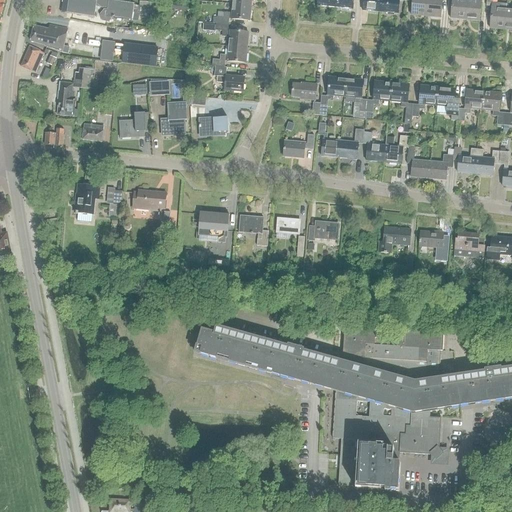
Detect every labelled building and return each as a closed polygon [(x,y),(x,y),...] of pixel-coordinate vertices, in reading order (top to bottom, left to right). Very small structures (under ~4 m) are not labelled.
[(108,22),(113,17),(139,20),(140,6),(134,5),(134,4),(115,1),(115,0),(67,0),(66,12),(94,16),(94,13),(100,14),(100,15),(102,21),(108,22)] [(316,0),(316,7),(334,8),(334,0),(316,0)] [(334,0),(334,8),(352,10),(352,0),(334,0)] [(362,0),(362,11),(380,13),(380,0),(362,0)] [(380,0),(380,13),(385,13),(385,15),(393,16),(393,14),(397,14),(399,1),(404,2),(403,0),(380,0)] [(411,0),(410,15),(425,17),(426,0),(411,0)] [(426,0),(425,17),(439,18),(441,0),(426,0)] [(466,0),(451,0),(450,19),(464,20),(466,0)] [(466,0),(464,20),(479,21),(481,0),(486,0),(474,0),(474,1),(466,0)] [(486,0),(486,6),(491,7),(489,28),(504,30),(506,9),(506,4),(492,3),(492,0),(486,0)] [(188,5),(167,2),(166,9),(187,11),(188,5)] [(217,17),(217,24),(228,25),(229,19),(250,21),(251,6),(232,4),(231,13),(224,12),(224,18),(217,17)] [(227,31),(228,25),(217,24),(216,30),(222,31),(222,37),(229,38),(228,47),(247,49),(249,33),(227,31)] [(33,26),(29,41),(44,45),(43,45),(61,53),(67,54),(68,48),(63,46),(67,30),(49,25),(48,29),(33,26)] [(109,29),(94,26),(91,38),(107,41),(109,29)] [(104,48),(102,60),(112,61),(116,44),(111,43),(110,49),(104,48)] [(124,44),(122,63),(156,67),(158,48),(124,44)] [(29,47),(25,56),(39,63),(43,53),(29,47)] [(247,49),(228,47),(228,55),(221,55),(220,60),(213,60),(212,67),(224,68),(225,61),(246,63),(247,49)] [(39,63),(25,56),(21,66),(35,73),(39,63)] [(56,58),(50,56),(46,64),(53,67),(56,58)] [(226,68),(215,67),(214,77),(225,78),(226,68)] [(74,88),(91,90),(93,71),(80,69),(79,73),(76,73),(74,88)] [(244,78),(225,76),(225,78),(217,77),(217,83),(225,84),(224,90),(243,92),(244,78)] [(322,96),(321,104),(320,116),(326,117),(327,101),(333,102),(333,96),(345,97),(346,81),(330,79),(328,97),(322,96)] [(366,113),(367,101),(361,100),(363,82),(346,81),(345,97),(356,98),(355,104),(360,105),(359,112),(360,112),(365,113),(366,113)] [(71,84),(59,83),(57,103),(59,103),(58,114),(73,115),(74,99),(72,99),(74,87),(71,86),(71,84)] [(169,95),(168,83),(150,83),(151,95),(169,95)] [(317,85),(301,83),(301,85),(293,84),(291,98),(304,99),(304,100),(315,101),(317,85)] [(373,102),(367,101),(366,113),(373,114),(374,106),(379,106),(379,100),(390,102),(392,85),(375,83),(373,102)] [(411,125),(412,117),(413,105),(407,105),(408,86),(392,85),(390,102),(401,103),(401,108),(406,109),(405,125),(411,125)] [(425,105),(436,106),(438,89),(421,88),(419,106),(413,105),(412,117),(419,118),(419,110),(424,110),(425,105)] [(451,121),(458,121),(459,110),(459,109),(453,109),(454,91),(438,89),(436,106),(447,107),(446,116),(452,116),(451,121)] [(465,110),(459,109),(458,121),(464,122),(465,114),(470,115),(471,109),(482,110),(483,94),(467,92),(465,110)] [(497,125),(504,126),(505,114),(498,113),(500,95),(483,94),(482,110),(493,112),(492,117),(498,117),(497,125)] [(110,116),(112,101),(102,100),(101,115),(110,116)] [(312,115),(320,116),(321,104),(313,103),(312,115)] [(186,120),(185,104),(168,104),(169,120),(161,120),(162,136),(185,135),(184,120),(186,120)] [(121,138),(138,137),(138,131),(142,131),(143,132),(144,132),(149,132),(148,113),(139,114),(134,114),(135,122),(120,123),(121,138)] [(200,120),(201,134),(201,138),(225,136),(225,132),(228,132),(227,118),(200,120)] [(103,127),(84,124),(82,139),(101,142),(103,127)] [(321,157),(338,159),(340,141),(326,140),(327,134),(324,134),(325,125),(319,124),(318,136),(324,136),(324,140),(323,139),(321,157)] [(45,133),(44,145),(62,147),(64,129),(57,128),(57,134),(45,133)] [(340,141),(338,159),(356,160),(358,144),(363,145),(364,133),(363,133),(363,131),(355,130),(354,143),(340,141)] [(372,134),(364,133),(363,145),(367,145),(366,161),(383,163),(385,146),(371,145),(372,134)] [(307,135),(307,144),(284,142),(283,157),(303,159),(304,149),(313,150),(314,135),(307,135)] [(386,137),(385,146),(383,163),(401,164),(402,149),(408,150),(409,138),(400,137),(399,147),(394,147),(395,138),(386,137)] [(411,178),(428,179),(430,162),(414,161),(415,149),(409,148),(408,163),(412,164),(411,178)] [(475,175),(477,150),(471,150),(470,158),(460,157),(461,149),(454,149),(453,157),(453,162),(459,162),(457,173),(475,175)] [(477,150),(475,175),(492,177),(493,165),(499,166),(500,153),(493,152),(492,160),(483,159),(483,151),(477,150)] [(511,170),(507,170),(509,153),(500,153),(499,166),(504,166),(502,187),(507,187),(507,189),(511,189),(511,170)] [(452,169),(453,162),(453,157),(447,157),(443,156),(442,164),(430,162),(428,179),(446,181),(447,168),(452,169)] [(78,185),(76,199),(75,198),(73,214),(94,216),(96,200),(99,200),(100,188),(78,185)] [(115,189),(108,188),(106,204),(110,204),(109,217),(119,218),(122,191),(115,191),(115,189)] [(133,209),(144,209),(157,211),(157,208),(164,208),(166,193),(144,191),(139,191),(138,193),(134,193),(133,209)] [(170,212),(164,212),(162,228),(158,228),(158,235),(167,236),(168,225),(169,225),(170,215),(170,212)] [(228,214),(201,212),(199,234),(218,236),(218,240),(220,241),(220,242),(224,243),(225,236),(226,236),(228,214)] [(242,233),(258,235),(257,246),(267,247),(268,231),(262,231),(263,218),(244,216),(240,216),(238,233),(242,233)] [(298,235),(300,221),(277,219),(276,233),(298,235)] [(338,225),(326,224),(326,223),(315,222),(314,228),(309,227),(307,241),(314,242),(314,239),(337,241),(338,225)] [(384,228),(382,243),(378,243),(377,253),(388,254),(388,244),(408,246),(410,230),(384,228)] [(7,233),(1,235),(0,230),(0,255),(11,253),(7,233)] [(420,232),(419,246),(439,248),(438,253),(447,254),(448,238),(442,237),(443,233),(436,232),(436,234),(420,232)] [(458,240),(455,240),(454,257),(482,259),(484,241),(477,240),(478,236),(458,234),(458,240)] [(511,238),(491,237),(490,248),(488,248),(487,259),(498,260),(499,254),(511,255),(511,259),(511,258),(511,238)] [(303,258),(305,239),(298,238),(296,257),(303,258)] [(413,258),(407,257),(405,276),(411,276),(413,258)] [(114,259),(106,258),(106,266),(113,266),(114,259)] [(229,261),(209,259),(208,271),(227,273),(229,261)] [(305,270),(304,280),(312,281),(313,271),(305,270)] [(201,329),(195,353),(335,392),(336,361),(303,351),(303,350),(288,345),(288,347),(216,327),(215,333),(201,329)] [(442,334),(392,330),(392,340),(397,340),(396,348),(388,347),(389,340),(389,339),(384,339),(385,330),(344,327),(344,328),(343,357),(337,357),(336,361),(415,382),(438,379),(440,351),(442,351),(443,333),(442,333),(442,334)] [(437,398),(438,379),(415,382),(336,361),(335,392),(336,392),(381,405),(413,413),(428,411),(429,398),(437,398)] [(429,398),(428,411),(511,398),(511,367),(500,370),(500,368),(485,370),(485,372),(438,379),(437,398),(429,398)] [(442,454),(439,450),(441,417),(440,417),(440,418),(428,418),(428,411),(413,413),(381,405),(336,392),(333,439),(341,439),(400,443),(400,453),(433,455),(436,459),(442,454)] [(399,456),(400,453),(400,443),(341,439),(338,485),(338,486),(356,487),(355,489),(381,491),(381,489),(385,489),(385,491),(398,492),(400,463),(399,463),(399,455),(399,456)] [(111,511),(101,511),(100,511),(128,511),(128,510),(128,502),(111,502),(111,511)]
